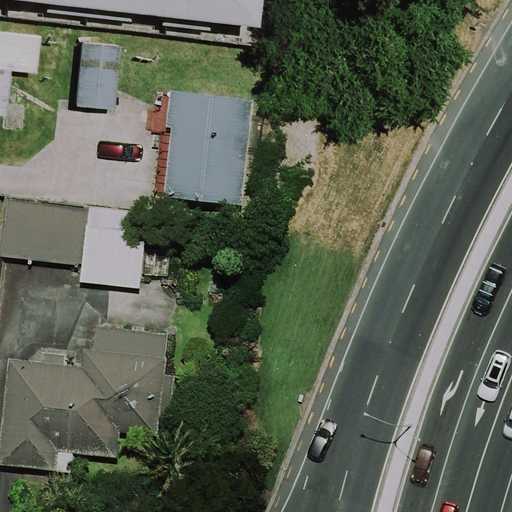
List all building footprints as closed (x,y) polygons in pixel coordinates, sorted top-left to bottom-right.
[(63,0),(245,20),(247,0),(63,0)] [(35,33),(0,29),(0,61),(31,65),(35,33)] [(77,41),(70,104),(109,108),(116,45),(77,41)] [(245,205),(256,99),(172,90),(168,127),(173,127),(166,196),(245,205)] [(5,200),(0,255),(0,256),(83,264),(81,281),(142,286),(149,213),(5,200)] [(9,359),(0,452),(0,462),(74,470),(76,453),(121,457),(123,434),(161,438),(164,412),(175,414),(179,373),(167,372),(171,332),(98,326),(95,350),(85,349),(83,366),(9,359)]
